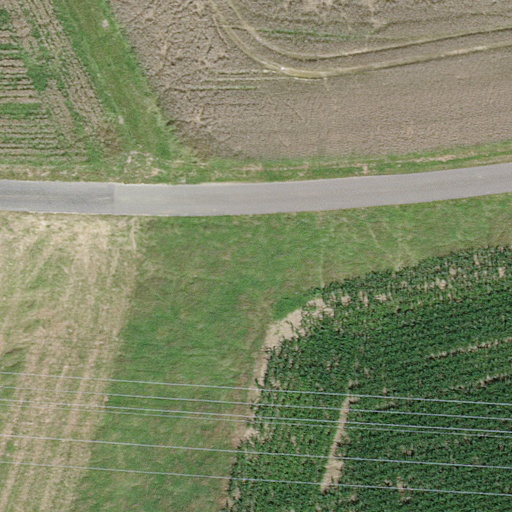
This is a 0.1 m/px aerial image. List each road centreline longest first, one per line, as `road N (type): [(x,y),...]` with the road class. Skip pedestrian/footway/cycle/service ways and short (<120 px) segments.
road 1 (track): [(511,176),(204,199),(0,195)]
road 2 (track): [(73,0),(171,199)]
